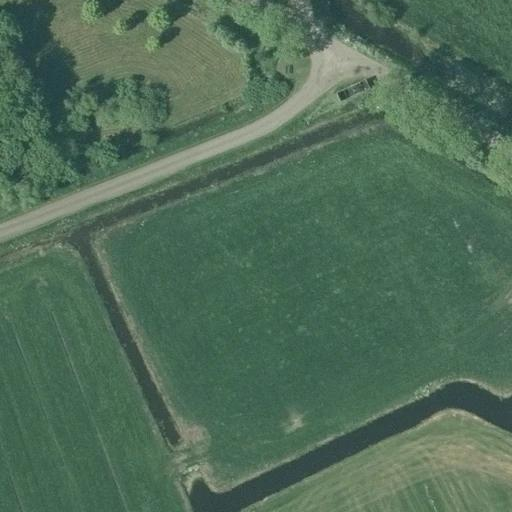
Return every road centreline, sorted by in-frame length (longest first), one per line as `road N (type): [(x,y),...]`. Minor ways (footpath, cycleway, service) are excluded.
road 1 (unclassified): [(0,230),(265,126),(320,79),(333,49)]
road 2 (unclassified): [(511,151),(333,49)]
